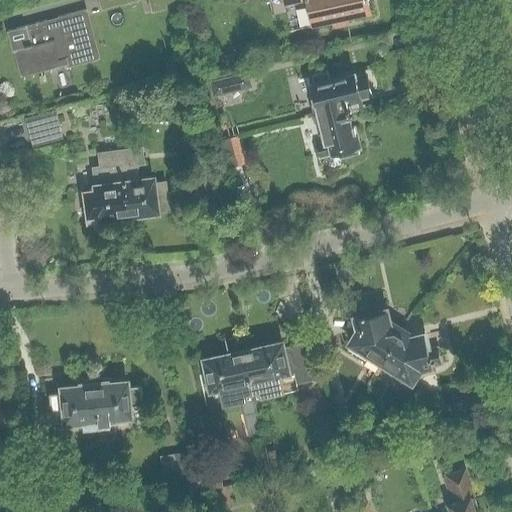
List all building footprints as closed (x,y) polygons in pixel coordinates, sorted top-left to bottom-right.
[(182,6),(180,0),(97,0),(101,11),(139,0),(148,0),(150,5),(166,0),(169,10),(182,6)] [(195,16),(215,11),(213,0),(192,5),(195,16)] [(347,19),(371,14),(367,0),(282,0),(284,6),(298,3),(307,1),(312,27),(333,23),(334,28),(348,25),(347,19)] [(85,9),(6,30),(12,51),(15,50),(21,71),(65,59),(67,68),(99,60),(85,9)] [(348,107),(349,111),(364,107),(361,98),(371,95),(366,77),(357,79),(356,75),(330,82),(327,72),(312,75),(314,86),(311,87),(318,115),(348,107)] [(251,89),(247,73),(208,82),(212,98),(251,89)] [(360,157),(349,111),(348,107),(318,115),(325,142),(317,144),(320,158),(340,153),(342,161),(360,157)] [(55,111),(28,119),(35,146),(63,138),(55,111)] [(222,141),(227,161),(243,157),(238,136),(222,141)] [(121,150),(130,215),(142,214),(146,217),(153,216),(157,212),(170,210),(166,181),(155,183),(154,178),(139,179),(137,163),(144,162),(142,148),(121,150)] [(118,217),(130,215),(121,150),(99,153),(101,165),(92,166),(94,186),(96,185),(97,191),(86,192),(89,221),(103,219),(108,223),(114,222),(118,217)] [(367,360),(379,367),(401,332),(390,326),(386,312),(372,316),(369,306),(354,310),(359,330),(350,344),(370,356),(367,360)] [(411,339),(401,332),(379,367),(390,374),(393,370),(412,381),(420,369),(442,364),(438,348),(428,350),(425,336),(411,339)] [(251,358),(246,359),(252,390),(254,401),(264,399),(263,394),(280,390),(277,375),(292,372),(295,385),(313,381),(307,351),(285,356),(282,344),(249,351),(251,358)] [(252,390),(246,359),(240,360),(238,353),(205,360),(208,373),(204,374),(208,390),(222,387),(226,403),(243,399),(242,392),(252,390)] [(100,377),(95,378),(99,425),(130,423),(130,417),(132,417),(131,406),(144,405),(142,386),(129,387),(128,382),(101,385),(100,377)] [(70,428),(99,425),(95,378),(89,378),(90,386),(63,388),(64,393),(50,395),(52,414),(65,412),(66,423),(69,422),(70,428)] [(345,438),(340,414),(316,420),(321,444),(345,438)] [(389,436),(383,416),(360,423),(366,443),(389,436)] [(113,449),(111,435),(100,436),(102,451),(113,449)] [(324,456),(322,448),(310,450),(312,458),(324,456)] [(211,489),(206,452),(159,458),(164,496),(211,489)] [(342,473),(328,466),(323,476),(337,483),(342,473)] [(479,511),(465,471),(444,478),(448,491),(452,490),(456,503),(449,506),(451,511),(479,511)] [(45,488),(48,511),(60,511),(57,486),(45,488)] [(368,511),(364,494),(351,497),(354,511),(368,511)]
